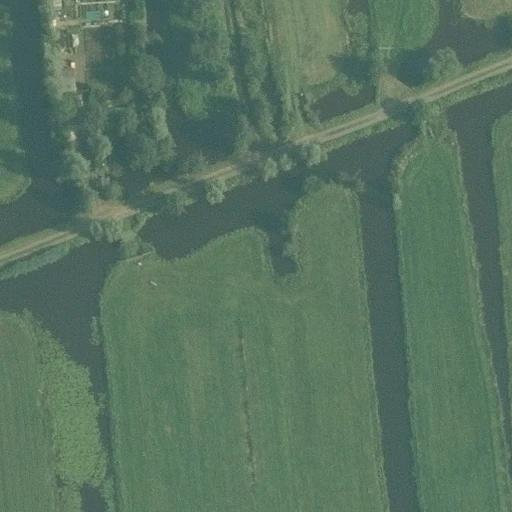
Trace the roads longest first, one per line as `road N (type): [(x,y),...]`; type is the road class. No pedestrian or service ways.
road 1 (track): [(0,263),(511,65)]
road 2 (track): [(228,0),(238,85),(265,159)]
